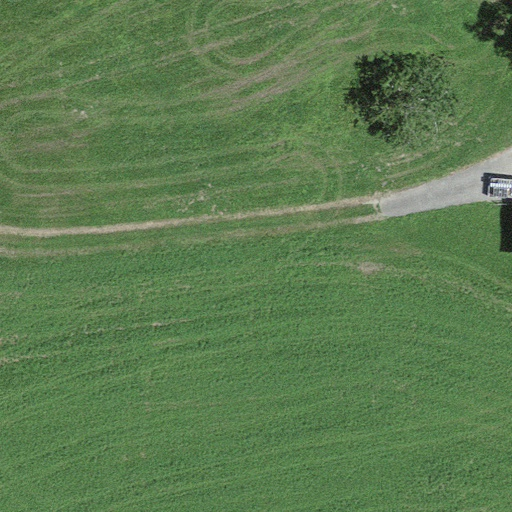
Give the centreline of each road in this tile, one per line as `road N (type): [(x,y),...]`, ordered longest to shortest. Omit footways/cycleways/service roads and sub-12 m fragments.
road 1 (track): [(0,252),(390,206)]
road 2 (unclassified): [(390,206),(511,189)]
